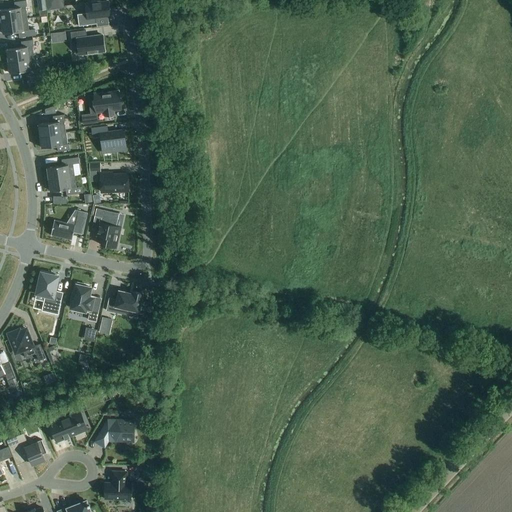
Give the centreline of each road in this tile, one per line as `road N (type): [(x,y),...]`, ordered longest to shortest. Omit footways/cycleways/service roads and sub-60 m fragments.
road 1 (residential): [(28,246),(130,269),(146,259),(144,151),(126,0)]
road 2 (residential): [(28,246),(28,171),(0,99)]
road 3 (tertiary): [(414,511),(511,407)]
